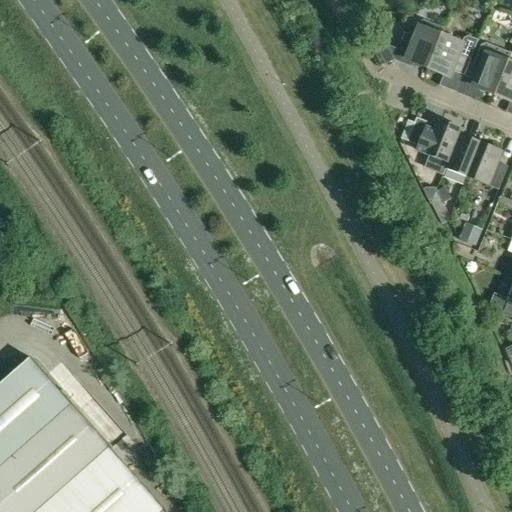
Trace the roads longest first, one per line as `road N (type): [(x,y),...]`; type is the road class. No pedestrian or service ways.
road 1 (primary): [(31,0),(178,217),(350,511)]
road 2 (primary): [(407,511),(221,188),(92,0)]
road 3 (residential): [(511,121),(374,70)]
